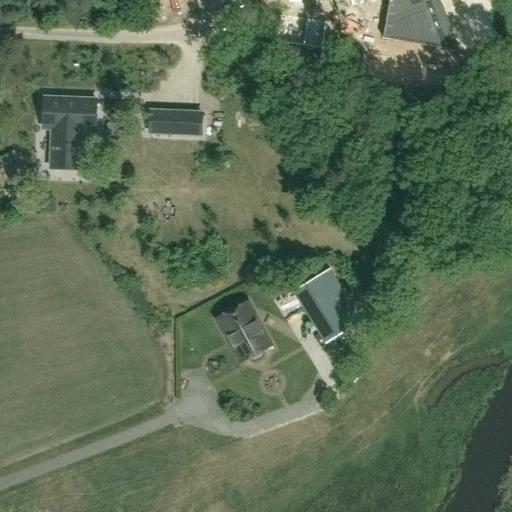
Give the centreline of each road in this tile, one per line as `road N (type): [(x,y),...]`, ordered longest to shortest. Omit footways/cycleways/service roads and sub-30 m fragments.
road 1 (unclassified): [(0,484),(158,427)]
road 2 (unclassified): [(0,19),(157,27)]
